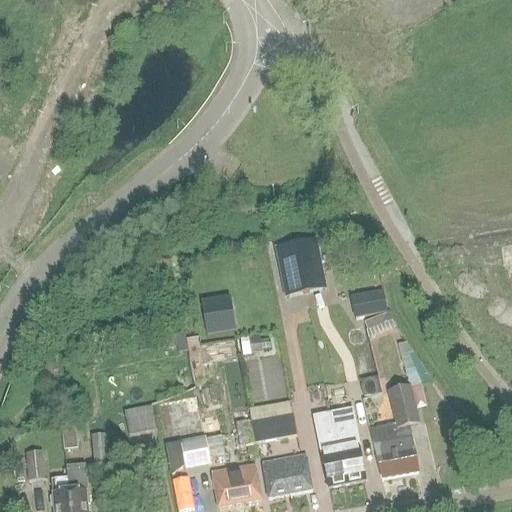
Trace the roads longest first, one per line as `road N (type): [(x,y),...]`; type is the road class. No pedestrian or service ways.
road 1 (unclassified): [(0,339),(31,279),(193,148),(235,100),(257,38),(240,0)]
road 2 (unknown): [(119,0),(0,203)]
